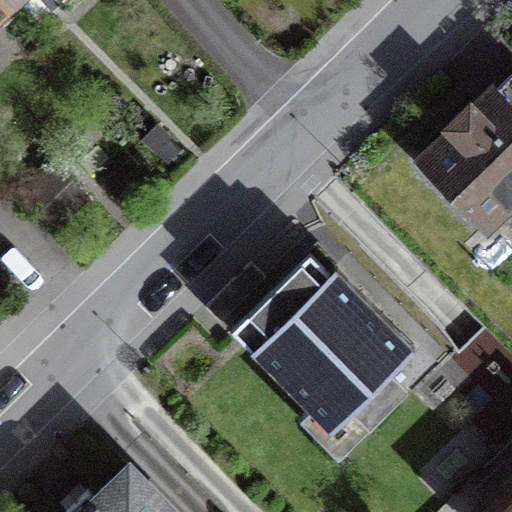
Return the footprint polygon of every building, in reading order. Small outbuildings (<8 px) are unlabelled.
[(0,0),(0,12),(11,2),(8,0),(0,0)] [(8,0),(11,2),(33,27),(63,0),(8,0)] [(453,128),(421,158),(484,224),(511,197),(511,74),(495,91),(493,89),(474,107),(469,102),(448,123),(453,128)] [(272,286),(232,325),(331,428),(416,347),(335,263),(310,251),(273,287),(272,286)] [(176,511),(130,463),(95,496),(87,487),(65,509),(68,511),(176,511)] [(511,511),(511,479),(479,511),(511,511)]
